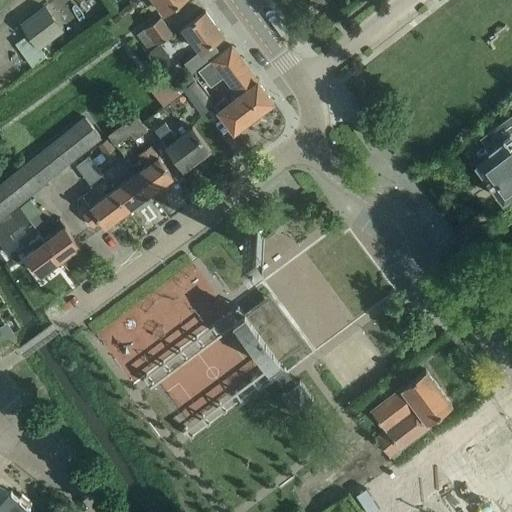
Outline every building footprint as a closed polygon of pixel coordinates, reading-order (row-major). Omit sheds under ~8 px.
[(155,0),(165,12),(176,4),(180,0),(155,0)] [(31,66),(46,55),(39,43),(61,27),(44,4),(22,21),(30,31),(14,42),(31,66)] [(198,68),(198,69),(209,60),(220,52),(212,42),(223,34),(205,10),(189,22),(182,26),(199,50),(183,61),(192,73),(198,68)] [(149,49),(163,39),(173,32),(161,15),(147,25),(136,33),(149,49)] [(273,101),(231,44),(220,52),(209,60),(198,69),(211,85),(223,76),(238,95),(230,101),(225,96),(214,104),(222,114),(234,131),(273,101)] [(179,92),(162,70),(146,83),(163,105),(179,92)] [(214,103),(191,73),(174,85),(180,92),(183,89),(201,113),(214,103)] [(511,112),(479,137),(491,152),(475,163),(492,186),(491,191),(495,196),(500,196),(502,199),(511,192),(511,112)] [(134,139),(148,129),(136,113),(123,123),(108,133),(115,143),(130,133),(134,139)] [(0,214),(100,136),(86,118),(28,162),(0,184),(0,214)] [(176,137),(165,121),(155,128),(171,152),(183,168),(209,149),(197,133),(192,126),(176,137)] [(115,147),(107,136),(98,143),(105,154),(115,147)] [(150,192),(173,176),(150,145),(140,152),(148,164),(136,173),(150,192)] [(90,184),(102,174),(88,155),(75,164),(90,184)] [(127,209),(150,192),(136,173),(113,189),(127,209)] [(105,226),(127,209),(113,189),(90,206),(91,207),(83,214),(92,226),(100,220),(105,226)] [(29,219),(39,211),(29,198),(20,206),(29,219)] [(0,243),(3,248),(14,240),(10,234),(29,219),(20,206),(0,220),(0,243)] [(65,224),(45,239),(59,259),(79,244),(65,224)] [(262,237),(257,230),(258,230),(257,228),(255,230),(245,238),(244,237),(242,239),(243,241),(244,240),(249,247),(248,247),(249,249),(252,247),(251,246),(261,239),(262,240),(264,238),(263,236),(262,237)] [(39,274),(59,259),(45,239),(40,233),(30,240),(35,246),(25,254),(39,274)] [(243,311),(242,312),(243,313),(242,313),(242,314),(244,316),(245,315),(253,325),(252,325),(253,326),(254,325),(253,325),(264,317),(265,317),(265,316),(264,316),(255,304),(245,312),(244,312),(243,311)] [(270,346),(269,347),(269,348),(277,358),(276,359),(277,361),(278,360),(279,361),(280,361),(279,359),(290,351),(281,339),(282,339),(281,338),(280,339),(270,347),(270,346)] [(279,370),(273,374),(285,388),(296,380),(291,374),(284,365),(279,370)] [(395,459),(403,452),(400,447),(431,424),(429,421),(451,404),(425,369),(371,409),(386,429),(376,436),(390,454),(391,453),(395,459)] [(296,380),(285,388),(280,392),(295,410),(313,396),(298,377),(296,380)] [(466,450),(481,470),(511,448),(511,446),(498,427),(466,450)] [(511,448),(481,470),(496,491),(511,479),(511,448)] [(462,465),(456,456),(450,461),(456,469),(462,465)] [(511,479),(496,491),(511,511),(511,510),(511,479)] [(0,511),(25,511),(30,507),(28,506),(31,502),(21,493),(18,497),(11,490),(0,501),(0,511)] [(474,495),(480,503),(486,498),(480,490),(474,495)] [(466,493),(460,499),(465,506),(472,502),(466,493)] [(443,511),(433,497),(412,511),(443,511)] [(492,506),(486,498),(480,503),(486,511),(492,506)] [(474,511),(477,510),(472,502),(465,506),(469,511),(474,511)]
